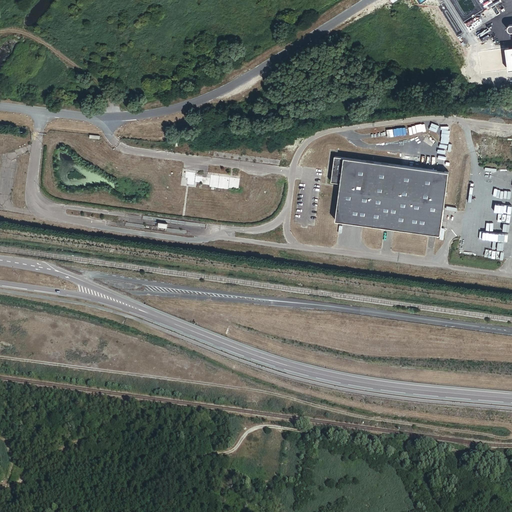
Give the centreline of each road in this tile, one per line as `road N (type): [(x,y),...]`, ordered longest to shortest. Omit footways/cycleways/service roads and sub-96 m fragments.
road 1 (track): [(511,436),(0,357)]
road 2 (tertiary): [(119,301),(309,371),(511,398)]
road 3 (unclassified): [(370,0),(229,87),(184,105),(111,118),(0,105)]
road 4 (track): [(511,458),(262,427),(232,451),(223,511)]
road 5 (track): [(0,488),(75,442),(113,445),(147,460),(232,451)]
road 6 (track): [(111,118),(100,86),(46,44),(0,32)]
road 7 (tertiary): [(119,301),(0,261)]
road 8 (tertiary): [(0,282),(119,301)]
